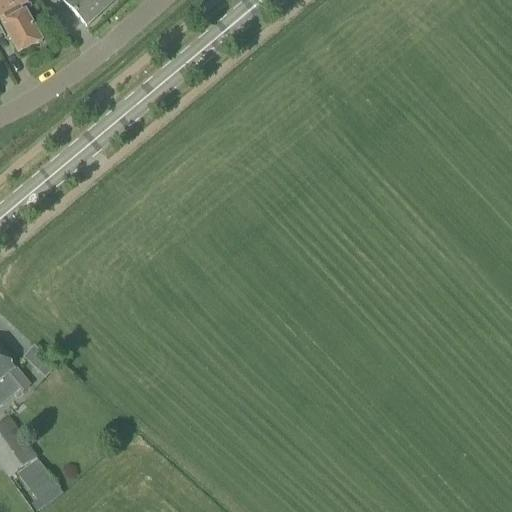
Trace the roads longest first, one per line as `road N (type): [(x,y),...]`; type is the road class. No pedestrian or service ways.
road 1 (tertiary): [(0,219),(253,8)]
road 2 (unclassified): [(0,117),(58,83),(156,0)]
